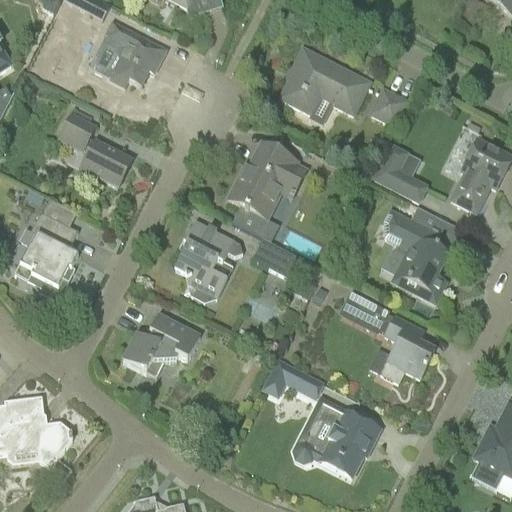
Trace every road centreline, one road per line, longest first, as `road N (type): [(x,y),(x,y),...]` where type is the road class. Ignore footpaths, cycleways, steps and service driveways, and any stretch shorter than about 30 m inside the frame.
road 1 (residential): [(67,378),(203,113)]
road 2 (residential): [(401,511),(511,292)]
road 3 (residential): [(511,105),(308,0)]
road 4 (residential): [(258,511),(133,432)]
